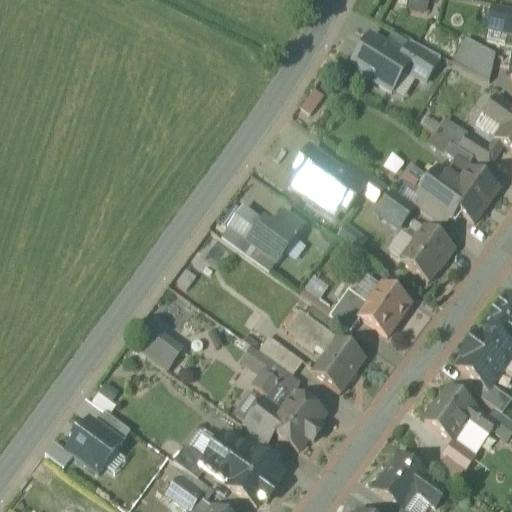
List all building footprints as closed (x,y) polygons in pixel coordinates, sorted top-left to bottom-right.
[(511,16),(498,13),(493,34),(511,38),(511,16)] [(371,40),(352,71),(389,95),(409,64),(371,40)] [(500,61),(470,45),(457,70),(493,89),(500,61)] [(511,126),(511,112),(500,103),(487,121),(507,134),(511,126)] [(511,155),(511,126),(507,134),(499,146),(508,153),(511,155)] [(472,142),(464,154),(494,172),(508,153),(499,146),(493,155),(472,142)] [(346,174),(316,152),(292,180),(299,185),(288,196),(336,232),(375,186),(352,167),(346,174)] [(457,219),(474,230),(500,194),(469,170),(456,162),(448,179),(437,171),(414,201),(418,206),(415,212),(444,233),(457,219)] [(398,199),(382,220),(403,235),(419,214),(415,212),(398,199)] [(277,232),(249,212),(232,235),(285,272),(300,251),(312,233),(288,216),(277,232)] [(459,256),(429,234),(404,269),(432,289),(447,269),(449,271),(459,256)] [(391,343),(414,311),(386,292),(372,311),(363,324),(365,324),(391,343)] [(372,311),(353,297),(333,324),(354,339),(365,324),(363,324),(372,311)] [(511,303),(510,302),(486,333),(511,351),(511,303)] [(344,400),(369,365),(342,345),(341,346),(303,318),(289,339),(324,364),(316,380),(344,400)] [(183,352),(191,343),(165,324),(143,359),(172,377),(188,356),(183,352)] [(511,358),(511,351),(486,333),(472,353),(502,374),(511,358)] [(290,379),(297,384),(307,369),(273,344),(262,359),(290,379)] [(502,374),(472,353),(461,368),(491,389),(502,374)] [(289,380),(275,370),(258,394),(273,405),(282,392),(290,381),(289,380)] [(282,392),(294,400),(303,388),(297,384),(290,379),(289,380),(290,381),(282,392)] [(481,414),(453,394),(428,428),(456,448),(471,428),(492,443),(502,430),(480,415),(481,414)] [(328,422),(300,401),(285,422),(274,437),(278,439),(303,457),(312,445),(317,449),(326,437),(320,433),(328,422)] [(285,422),(265,407),(246,431),(270,450),(278,439),(274,437),(285,422)] [(88,431),(68,460),(99,482),(120,453),(88,431)] [(232,492),(258,511),(264,511),(282,489),(290,478),(277,468),(262,457),(251,473),(221,451),(215,459),(195,443),(177,467),(201,486),(209,476),(232,493),(232,492)] [(431,482),(404,462),(380,495),(403,511),(409,511),(419,499),(436,511),(440,511),(451,497),(431,483),(431,482)] [(209,497),(183,478),(176,486),(167,499),(183,511),(197,511),(203,505),(209,497)]
